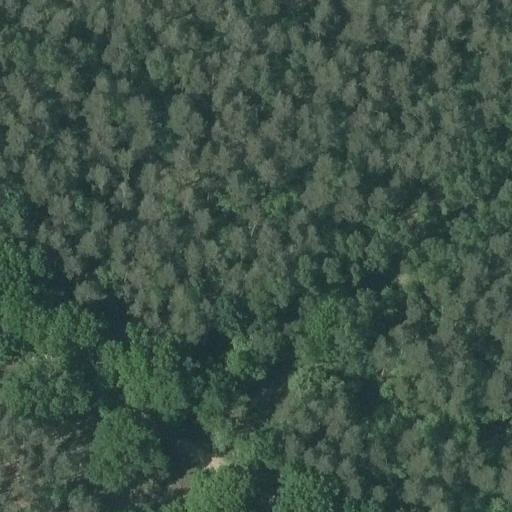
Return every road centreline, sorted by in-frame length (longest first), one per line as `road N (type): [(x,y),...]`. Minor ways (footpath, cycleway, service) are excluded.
road 1 (track): [(511,156),(155,429)]
road 2 (track): [(287,511),(0,333)]
